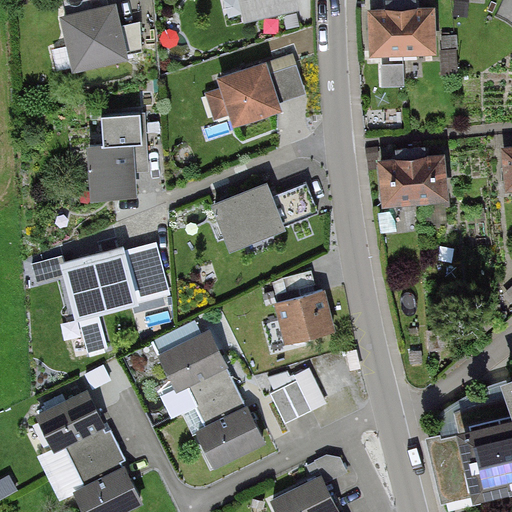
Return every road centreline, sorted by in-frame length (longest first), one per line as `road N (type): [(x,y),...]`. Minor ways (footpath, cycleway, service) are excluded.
road 1 (residential): [(334,0),(351,221),(391,415)]
road 2 (residential): [(391,415),(188,509)]
road 3 (residential): [(511,342),(410,413),(391,415)]
